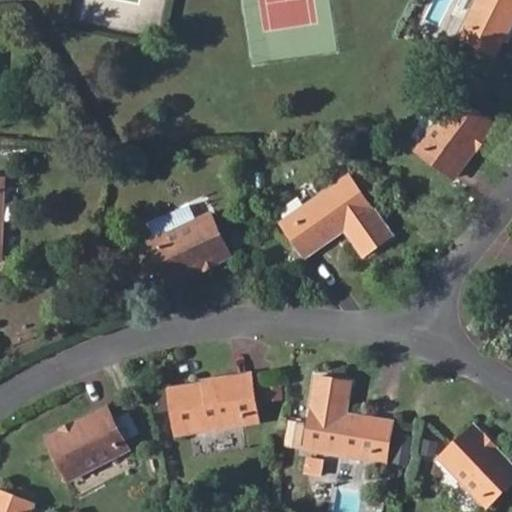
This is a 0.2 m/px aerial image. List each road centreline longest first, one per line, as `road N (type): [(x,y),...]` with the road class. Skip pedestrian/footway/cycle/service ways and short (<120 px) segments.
road 1 (residential): [(423,331),(264,319),(128,338),(0,404)]
road 2 (residential): [(511,209),(423,331)]
